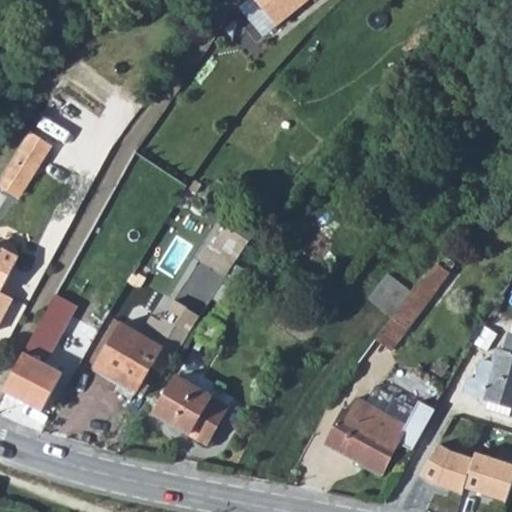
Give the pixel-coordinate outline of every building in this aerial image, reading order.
[(248,0),(273,31),(311,0),(248,0)] [(18,140),(0,170),(0,202),(5,205),(22,179),(27,182),(42,155),(18,140)] [(213,269),(227,278),(260,229),(243,217),(234,231),(228,227),(215,246),(224,252),(213,269)] [(0,314),(6,305),(0,301),(0,285),(13,262),(11,254),(0,246),(0,314)] [(391,317),(354,371),(371,383),(389,358),(386,354),(442,277),(430,267),(411,290),(402,301),(391,317)] [(369,300),(391,317),(402,301),(411,290),(388,274),(369,300)] [(176,301),(151,339),(167,349),(153,372),(162,378),(201,317),(176,301)] [(33,322),(0,374),(0,394),(28,412),(51,376),(25,360),(35,345),(42,352),(52,334),(33,322)] [(151,339),(128,323),(100,365),(139,391),(153,372),(167,349),(151,339)] [(64,351),(79,360),(91,341),(76,332),(64,351)] [(460,372),(454,388),(509,407),(511,398),(511,353),(492,347),(480,379),(460,372)] [(176,381),(153,419),(187,441),(210,402),(176,381)] [(210,402),(187,441),(204,450),(226,413),(210,402)] [(349,417),(338,411),(319,445),(375,477),(392,446),(404,453),(405,450),(427,412),(411,404),(397,427),(357,404),(349,417)] [(507,494),(511,479),(511,458),(475,447),(474,453),(441,441),(424,470),(463,488),(464,483),(507,494)]
